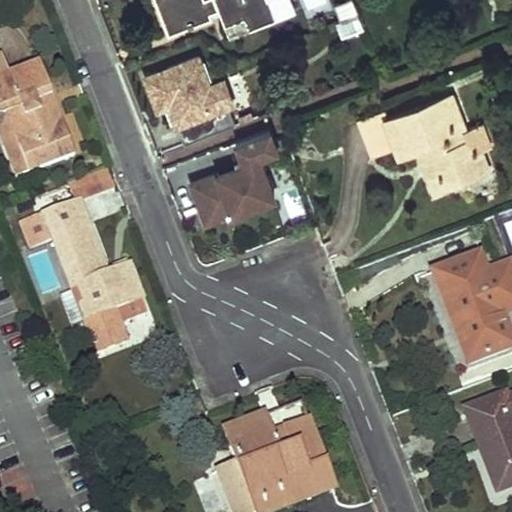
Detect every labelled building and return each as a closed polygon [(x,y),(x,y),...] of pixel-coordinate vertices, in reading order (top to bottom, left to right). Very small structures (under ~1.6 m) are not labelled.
[(159,0),(171,32),(213,17),(212,13),(221,9),(227,25),(246,17),(251,30),(277,20),(268,0),(159,0)] [(352,0),(343,0),(333,5),(345,32),(363,25),(352,0)] [(181,123),(230,105),(236,102),(226,77),(211,82),(201,54),(145,75),(158,110),(168,106),(175,125),(181,123)] [(40,63),(9,75),(2,56),(0,57),(0,116),(6,114),(29,173),(75,155),(61,117),(53,120),(45,98),(52,95),(40,63)] [(61,117),(52,95),(45,98),(53,120),(61,117)] [(465,133),(450,96),(388,120),(386,120),(398,149),(401,157),(419,150),(432,145),(436,153),(431,154),(445,188),(488,171),(481,152),(480,150),(473,154),(465,133)] [(236,122),(230,105),(181,123),(187,140),(236,122)] [(385,112),(363,120),(377,156),(398,149),(386,120),(388,120),(385,112)] [(0,116),(0,134),(17,177),(29,173),(6,114),(0,116)] [(482,127),(465,133),(473,154),(480,150),(481,152),(491,148),(482,127)] [(244,163),(192,183),(207,223),(251,206),(248,196),(271,187),(260,157),(278,150),(270,129),(236,142),(244,163)] [(432,145),(419,150),(436,192),(445,188),(431,154),(436,153),(432,145)] [(114,189),(106,172),(69,185),(75,204),(79,202),(114,189)] [(248,196),(251,206),(275,197),(271,187),(248,196)] [(279,192),(287,222),(306,217),(297,187),(279,192)] [(75,204),(19,225),(29,249),(53,240),(97,354),(126,343),(119,323),(146,313),(128,266),(106,274),(79,202),(75,204)] [(481,257),(432,275),(454,332),(463,329),(475,363),(511,348),(511,339),(503,316),(495,297),(506,293),(499,270),(488,275),(481,257)] [(511,271),(510,267),(499,270),(506,293),(495,297),(503,316),(511,312),(511,271)] [(463,329),(454,332),(468,366),(475,363),(463,329)] [(511,396),(508,398),(506,394),(465,409),(479,447),(487,444),(491,453),(483,456),(496,491),(511,485),(511,396)] [(274,411),(278,423),(304,415),(299,402),(274,411)] [(263,418),(239,427),(246,445),(231,450),(237,465),(218,473),(232,511),(277,511),(333,490),(307,424),(281,433),(285,443),(274,447),(263,418)] [(239,427),(224,433),(231,450),(246,445),(239,427)]
